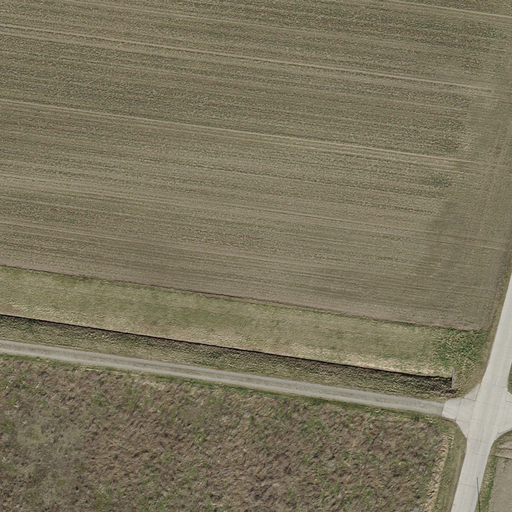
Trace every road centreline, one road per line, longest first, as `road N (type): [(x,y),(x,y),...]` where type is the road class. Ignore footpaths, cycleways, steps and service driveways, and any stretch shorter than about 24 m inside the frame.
road 1 (track): [(511,416),(0,347)]
road 2 (unclassified): [(466,511),(511,322)]
